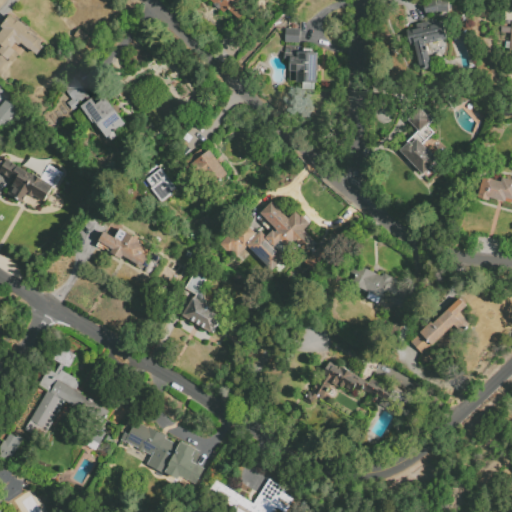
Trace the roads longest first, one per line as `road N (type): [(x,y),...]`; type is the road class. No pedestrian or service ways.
road 1 (residential): [(0,272),(346,475),(405,465),(511,363)]
road 2 (residential): [(151,0),(407,238),(440,254),(511,260)]
road 3 (residential): [(360,0),(351,189)]
